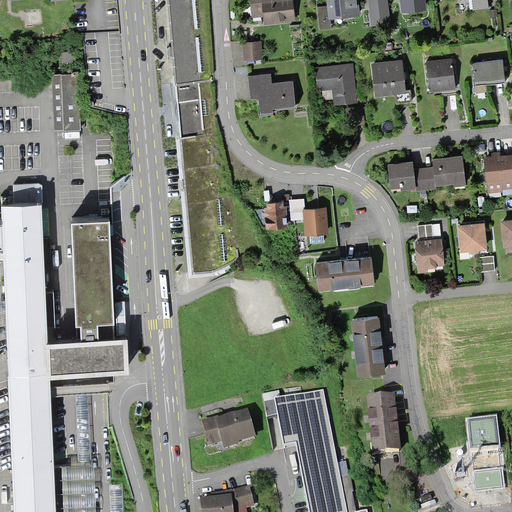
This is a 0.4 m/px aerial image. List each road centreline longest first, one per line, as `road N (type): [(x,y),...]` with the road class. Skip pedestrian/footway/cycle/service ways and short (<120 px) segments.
road 1 (primary): [(133,0),(172,484)]
road 2 (residential): [(219,0),(228,115),(239,144),(269,168),(345,178)]
road 3 (residential): [(398,297),(414,413),(450,511)]
road 4 (residential): [(511,131),(380,145),(353,161),(345,178)]
road 5 (residential): [(284,511),(271,467),(172,484)]
road 6 (residential): [(345,178),(368,190),(391,224),(398,297)]
